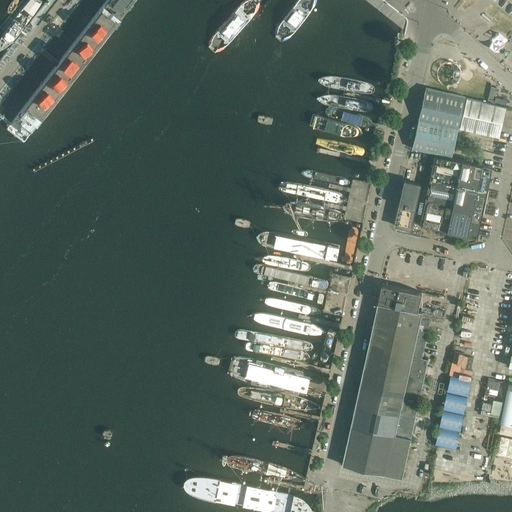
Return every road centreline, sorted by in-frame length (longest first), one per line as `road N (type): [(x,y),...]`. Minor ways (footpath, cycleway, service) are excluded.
road 1 (unclassified): [(331,470),(384,237)]
road 2 (unknown): [(489,258),(482,368),(462,457)]
road 3 (unclassified): [(384,237),(422,50)]
